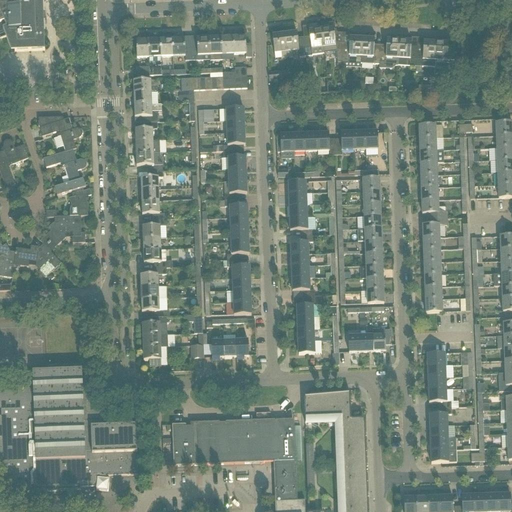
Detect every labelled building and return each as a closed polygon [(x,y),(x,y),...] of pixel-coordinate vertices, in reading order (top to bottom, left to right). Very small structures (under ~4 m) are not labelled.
[(14,53),(45,51),(42,0),(0,0),(0,41),(6,39),(9,47),(14,47),(14,53)] [(321,28),(321,31),(324,53),(336,52),(337,64),(338,64),(338,67),(341,67),(342,44),(335,44),(335,39),(337,39),(336,31),(334,31),(333,25),(328,26),(328,27),(321,28)] [(310,38),(303,38),(306,58),(312,57),(312,56),(324,55),(324,53),(321,31),(309,32),(310,38)] [(299,59),(306,58),(303,38),(297,39),(297,34),(285,35),(287,58),(292,58),(292,53),(299,52),(299,59)] [(282,59),(287,58),(285,35),(272,37),(274,54),(281,54),(282,59)] [(234,56),(233,38),(221,39),(222,56),(234,56)] [(252,59),(251,47),(246,48),(245,38),(233,38),(234,56),(246,55),(246,59),(252,59)] [(210,57),(209,39),(197,40),(197,50),(191,50),(192,62),(203,62),(203,57),(205,57),(210,57)] [(222,56),(221,39),(209,39),(210,57),(210,62),(222,62),(222,56)] [(361,58),(362,40),(350,39),(349,44),(343,44),(342,64),(361,65),(361,58)] [(173,58),(172,40),(160,41),(161,58),(173,58)] [(192,62),(191,50),(185,50),(185,40),(172,40),(173,58),(185,58),(185,62),(192,62)] [(379,66),(380,46),(374,46),(374,40),(362,40),(361,58),(361,65),(363,65),(365,64),(365,60),(373,60),(373,65),(379,66)] [(149,59),(149,41),(136,42),(137,59),(147,59),(149,59)] [(161,58),(160,41),(149,41),(149,59),(150,64),(161,63),(161,58)] [(398,61),(399,42),(387,41),(386,46),(380,46),(379,66),(379,70),(385,70),(385,61),(394,61),(393,66),(395,67),(397,67),(398,61)] [(416,68),(417,48),(411,48),(411,42),(399,42),(398,61),(410,62),(410,67),(416,68)] [(435,62),(436,44),(423,43),(423,48),(417,48),(416,68),(416,73),(422,73),(422,68),(434,69),(435,62)] [(453,70),(454,50),(448,50),(448,44),(436,44),(435,62),(434,69),(453,70)] [(150,77),(150,73),(150,71),(150,68),(137,69),(138,78),(150,77)] [(247,78),(246,69),(234,70),(234,74),(234,79),(235,79),(241,78),(247,78)] [(223,74),(222,70),(210,70),(211,75),(210,75),(210,79),(211,79),(217,79),(223,79),(222,75),(223,75),(223,74)] [(270,83),(290,80),(289,72),(269,75),(270,83)] [(229,91),(229,79),(234,79),(234,74),(223,74),(223,75),(222,75),(223,79),(223,91),(229,91)] [(151,89),(151,82),(133,83),(134,95),(151,94),(158,94),(158,89),(151,89)] [(320,84),(310,85),(310,95),(320,94),(320,84)] [(152,106),(151,94),(134,95),(134,107),(152,106)] [(157,115),(154,113),(152,114),(152,106),(134,107),(135,119),(145,119),(145,125),(157,124),(159,124),(159,117),(157,115)] [(244,122),(244,110),(226,111),(226,123),(244,122)] [(61,138),(65,153),(73,151),(76,151),(73,141),(78,140),(79,139),(80,139),(81,138),(82,137),(82,136),(82,135),(82,134),(82,133),(81,132),(81,131),(80,131),(79,130),(78,130),(77,130),(76,130),(72,131),(69,120),(64,121),(63,119),(61,119),(38,119),(38,126),(42,138),(59,133),(60,135),(57,136),(58,139),(61,138)] [(244,134),(244,122),(226,123),(227,135),(244,134)] [(135,143),(153,143),(153,131),(157,131),(157,124),(145,125),(145,131),(135,131),(135,143)] [(511,124),(496,125),(496,138),(511,137),(511,124)] [(419,142),(436,141),(435,127),(419,128),(419,142)] [(365,151),(378,151),(377,133),(364,134),(365,151)] [(245,147),(244,134),(227,135),(227,147),(216,148),(216,154),(223,154),(235,153),(235,147),(245,147)] [(353,152),(352,134),(341,135),(341,140),(334,141),(335,157),(342,157),(342,152),(350,152),(353,152)] [(365,151),(364,134),(352,134),(353,152),(364,151),(365,151)] [(335,157),(334,141),(329,141),(329,135),(317,136),(317,153),(329,153),(329,157),(335,157)] [(294,154),(293,136),(280,137),(280,141),(276,141),(277,154),(281,154),(294,154)] [(305,153),(305,136),(293,136),(294,154),(304,154),(305,153)] [(317,153),(317,136),(305,136),(305,153),(316,153),(317,153)] [(511,149),(511,137),(496,138),(497,150),(511,149)] [(464,151),(464,140),(459,140),(460,147),(456,148),(456,152),(460,152),(464,151)] [(15,150),(13,145),(13,144),(12,143),(11,142),(10,142),(9,142),(8,141),(7,142),(6,142),(5,142),(5,143),(4,143),(4,144),(3,145),(3,146),(3,147),(3,148),(5,152),(0,153),(0,172),(6,189),(15,186),(8,168),(29,160),(24,147),(15,150)] [(436,153),(436,141),(419,142),(420,153),(436,153)] [(159,142),(153,143),(135,143),(136,155),(160,155),(159,142)] [(511,161),(511,149),(497,150),(497,163),(511,161)] [(76,162),(73,151),(65,153),(43,160),(46,169),(61,165),(62,167),(61,167),(62,170),(65,169),(69,184),(80,181),(77,173),(83,171),(84,170),(85,170),(85,169),(86,168),(86,167),(86,166),(86,165),(86,164),(86,163),(85,163),(84,162),(83,161),(82,161),(81,161),(80,161),(76,162)] [(235,159),(235,153),(223,154),(223,160),(228,159),(228,172),(246,171),(245,159),(235,159)] [(420,166),(437,165),(436,153),(420,153),(420,166)] [(150,167),(151,173),(163,173),(163,167),(159,164),(159,155),(160,155),(136,155),(136,168),(150,167)] [(511,174),(511,161),(497,163),(498,175),(511,174)] [(421,178),(437,178),(437,165),(420,166),(421,178)] [(229,184),(246,183),(246,171),(228,172),(229,184)] [(141,191),(159,191),(158,179),(163,179),(163,173),(151,173),(151,179),(141,180),(141,191)] [(511,186),(511,174),(498,175),(498,187),(511,186)] [(421,190),(437,189),(437,178),(421,178),(421,190)] [(88,205),(86,199),(91,197),(89,191),(84,193),(83,190),(86,189),(83,180),(80,181),(69,184),(55,189),(57,198),(72,193),(72,195),(73,199),(76,198),(78,207),(78,208),(72,208),(71,208),(70,210),(70,211),(70,218),(78,217),(78,218),(81,218),(88,218),(88,205)] [(380,193),(379,180),(363,181),(363,194),(380,193)] [(247,195),(246,183),(229,184),(229,196),(225,196),(225,202),(237,202),(236,196),(247,195)] [(288,184),(289,196),(306,195),(306,183),(288,184)] [(499,200),(511,199),(511,186),(498,187),(499,200)] [(422,202),(438,202),(437,189),(421,190),(422,202)] [(159,203),(159,191),(141,191),(142,204),(159,203)] [(380,206),(380,193),(363,194),(364,206),(380,206)] [(307,208),(306,195),(289,196),(289,208),(307,208)] [(230,220),(248,219),(247,207),(237,208),(237,202),(225,202),(225,208),(230,208),(230,220)] [(446,214),(438,214),(438,202),(422,202),(422,215),(427,215),(427,221),(447,220),(446,214)] [(152,222),(165,221),(164,215),(160,215),(159,203),(142,204),(142,216),(152,216),(152,222)] [(364,219),(380,218),(380,206),(364,206),(364,219)] [(307,220),(307,208),(289,208),(289,220),(307,220)] [(40,242),(43,245),(51,253),(66,239),(72,239),(73,245),(85,245),(85,235),(81,235),(81,218),(78,218),(78,217),(70,218),(54,218),(54,224),(53,224),(48,229),(51,233),(40,242)] [(381,230),(380,218),(364,219),(365,231),(381,230)] [(248,232),(248,219),(230,220),(231,232),(248,232)] [(312,232),(307,232),(307,220),(289,220),(290,233),(300,232),(300,238),(312,238),(312,232)] [(439,227),(447,227),(447,220),(427,221),(428,227),(423,227),(423,240),(439,240),(439,227)] [(165,227),(165,221),(152,222),(153,228),(143,228),(143,240),(161,240),(160,228),(165,227)] [(381,243),(381,230),(365,231),(365,243),(381,243)] [(231,245),(248,244),(248,232),(231,232),(231,245)] [(511,250),(511,237),(500,238),(500,251),(511,250)] [(290,244),(291,257),(308,256),(308,244),(313,244),(312,238),(300,238),(301,244),(290,244)] [(463,251),(468,251),(468,238),(463,239),(458,239),(459,251),(463,251)] [(143,253),(161,252),(161,240),(143,240),(143,253)] [(440,247),(439,240),(423,240),(423,252),(440,252),(440,247)] [(0,278),(12,280),(14,267),(15,254),(10,253),(10,252),(6,246),(2,248),(0,243),(0,278)] [(366,256),(382,255),(381,243),(365,243),(366,256)] [(249,256),(248,244),(231,245),(231,256),(227,257),(227,263),(239,262),(239,256),(249,256)] [(61,264),(51,253),(43,245),(39,249),(38,248),(31,247),(30,252),(16,250),(15,254),(14,267),(29,269),(29,267),(35,267),(45,279),(61,264)] [(511,262),(511,250),(500,251),(501,263),(511,262)] [(161,264),(161,252),(143,253),(144,265),(154,264),(154,270),(166,270),(173,270),(173,263),(166,263),(166,264),(161,264)] [(440,261),(440,252),(423,252),(424,265),(440,264),(440,261)] [(382,267),(382,255),(366,256),(366,268),(382,267)] [(309,268),(308,256),(291,257),(291,269),(309,268)] [(482,264),(482,256),(472,256),(473,264),(482,264)] [(232,281),(250,280),(249,268),(239,268),(239,262),(227,263),(227,269),(232,269),(232,281)] [(501,276),(511,275),(511,262),(501,263),(501,276)] [(441,274),(440,264),(424,265),(424,277),(441,277),(441,274)] [(367,280),(383,280),(382,267),(366,268),(367,280)] [(309,280),(309,268),(291,269),(292,281),(309,280)] [(141,289),(158,288),(158,276),(167,276),(166,270),(154,270),(155,276),(140,277),(141,289)] [(511,287),(511,275),(501,276),(495,276),(496,288),(502,288),(511,287)] [(441,287),(441,277),(424,277),(425,289),(441,289),(441,287)] [(250,292),(250,280),(232,281),(233,293),(250,292)] [(302,293),(303,299),(315,298),(314,292),(310,292),(309,280),(292,281),(292,293),(302,293)] [(383,292),(383,280),(367,280),(367,293),(383,292)] [(483,289),(483,280),(473,281),(473,289),(478,289),(483,289)] [(502,300),(511,300),(511,287),(502,288),(502,300)] [(159,300),(158,288),(141,289),(141,301),(159,300)] [(442,300),(441,289),(425,289),(425,301),(442,300)] [(251,305),(250,292),(233,293),(233,305),(251,305)] [(367,306),(374,305),(384,305),(383,292),(367,293),(367,306)] [(216,294),(210,294),(205,294),(206,306),(210,306),(210,296),(215,296),(215,294),(216,294)] [(297,320),(313,319),(312,307),(321,307),(321,298),(315,298),(303,299),(303,307),(297,308),(297,320)] [(152,313),(152,319),(167,318),(170,318),(169,312),(159,313),(159,300),(141,301),(142,314),(152,313)] [(442,314),(442,304),(442,300),(425,301),(426,315),(442,314)] [(511,312),(511,300),(502,300),(503,313),(511,312)] [(251,316),(251,305),(233,305),(234,317),(251,316)] [(337,318),(336,309),(327,309),(327,319),(333,318),(337,318)] [(198,336),(203,336),(202,317),(197,317),(193,317),(194,336),(198,335),(198,336)] [(167,337),(167,318),(152,319),(152,325),(141,326),(141,333),(142,333),(143,338),(167,337)] [(313,331),(313,319),(297,320),(298,332),(313,331)] [(504,338),(511,337),(511,324),(503,325),(504,338)] [(314,343),(313,331),(298,332),(298,344),(314,343)] [(391,333),(385,333),(385,331),(372,332),(372,337),(373,353),(385,353),(385,347),(392,347),(391,333)] [(198,347),(203,347),(203,346),(207,346),(207,336),(203,336),(198,336),(198,347)] [(143,350),(161,349),(168,349),(167,337),(143,338),(143,350)] [(361,354),(373,353),(372,337),(361,338),(361,354)] [(348,338),(348,344),(349,354),(361,354),(361,338),(348,338)] [(248,342),(236,343),(236,359),(249,358),(248,342)] [(224,359),(224,343),(211,343),(212,359),(224,359)] [(236,343),(224,343),(224,359),(236,359),(236,343)] [(321,343),(314,343),(298,344),(298,356),(314,356),(314,355),(321,355),(321,343)] [(203,347),(198,347),(191,348),(191,360),(203,360),(203,347)] [(161,367),(161,349),(143,350),(144,362),(149,362),(150,368),(161,367)] [(428,369),(445,368),(445,355),(427,356),(428,369)] [(445,380),(445,368),(428,369),(428,380),(445,380)] [(0,489),(0,494),(25,493),(81,491),(81,488),(96,488),(96,491),(108,492),(109,480),(106,480),(106,477),(112,477),(111,428),(103,428),(102,412),(91,412),(89,378),(82,379),(82,371),(32,373),(33,390),(0,391),(0,489)] [(446,392),(445,380),(428,380),(429,392),(446,392)] [(439,404),(439,410),(451,410),(451,403),(446,404),(446,392),(429,392),(429,404),(439,404)] [(304,398),(305,421),(341,420),(341,431),(340,431),(340,444),(341,444),(342,461),(341,461),(341,474),(343,473),(343,491),(342,491),(342,504),(344,504),(343,511),(366,511),(366,503),(364,503),(363,491),(366,491),(365,473),(362,473),(362,460),(365,460),(364,443),(361,443),(361,430),(364,430),(363,421),(351,422),(350,394),(341,395),(341,398),(335,398),(335,396),(326,396),(326,399),(313,400),(313,398),(304,398)] [(506,412),(511,412),(511,399),(501,400),(502,413),(506,412)] [(451,416),(451,410),(439,410),(439,416),(429,416),(430,429),(447,428),(447,416),(451,416)] [(186,426),(172,426),(173,445),(173,454),(173,467),(264,464),(264,460),(273,460),(273,464),(275,511),(305,511),(305,502),(296,502),(295,466),(294,462),(302,462),(300,428),(293,428),(293,422),(273,423),(192,426),(192,428),(185,428),(185,427),(189,426),(186,426)] [(136,427),(111,428),(112,477),(138,476),(137,461),(136,461),(136,454),(137,454),(136,427)] [(447,428),(430,429),(430,441),(448,440),(447,428)] [(448,452),(448,440),(430,441),(431,453),(448,452)] [(492,442),(479,442),(479,451),(492,450),(492,442)] [(314,491),(313,445),(306,446),(307,491),(314,491)] [(448,452),(431,453),(431,465),(449,464),(448,454),(448,452)] [(498,511),(498,496),(486,497),(486,511),(498,511)] [(498,511),(511,511),(511,505),(510,506),(510,496),(498,496),(498,511)] [(473,511),(473,497),(461,498),(462,508),(457,508),(457,511),(473,511)] [(486,511),(486,497),(473,497),(473,511),(486,511)] [(440,511),(440,498),(428,499),(428,511),(440,511)] [(452,498),(440,498),(440,511),(457,511),(457,508),(453,508),(452,498)] [(404,511),(416,511),(416,499),(404,500),(404,511)] [(416,499),(416,511),(428,511),(428,499),(416,499)]
